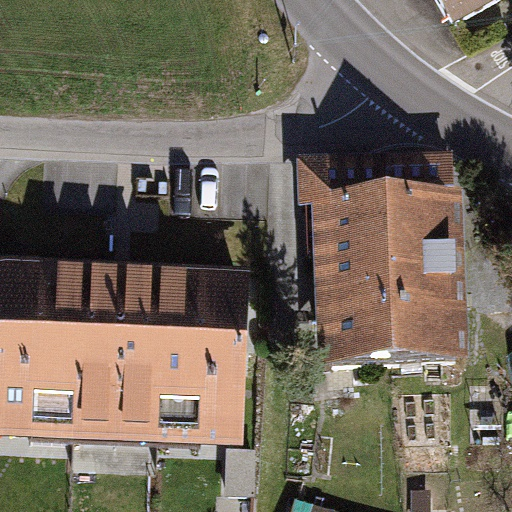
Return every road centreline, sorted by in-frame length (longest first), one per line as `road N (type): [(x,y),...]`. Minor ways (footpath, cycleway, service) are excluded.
road 1 (tertiary): [(414,102),(288,137),(0,132)]
road 2 (tertiary): [(312,0),(414,102)]
